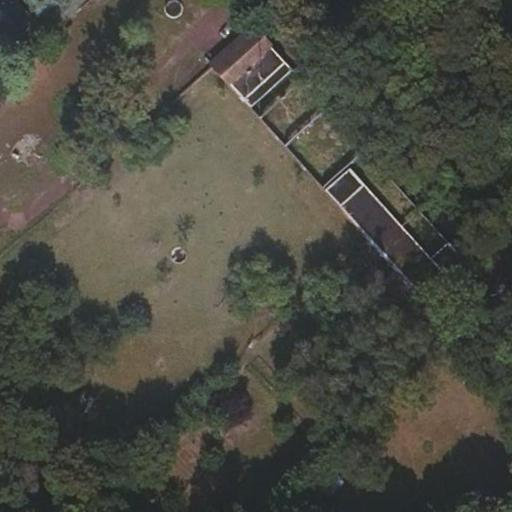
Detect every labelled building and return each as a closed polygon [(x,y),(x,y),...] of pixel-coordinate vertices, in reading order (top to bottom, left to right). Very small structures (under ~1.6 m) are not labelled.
[(8,0),(0,0),(0,44),(27,19),(8,0)] [(255,28),(211,68),(247,108),(292,69),(255,28)] [(301,106),(304,111),(280,127),(287,137),(326,110),(316,95),(301,106)] [(418,297),(444,275),(465,259),(448,241),(429,256),(349,169),(323,191),(365,238),(418,297)] [(363,266),(385,286),(393,279),(374,257),(363,266)] [(393,279),(385,286),(379,292),(403,317),(417,303),(393,279)]
